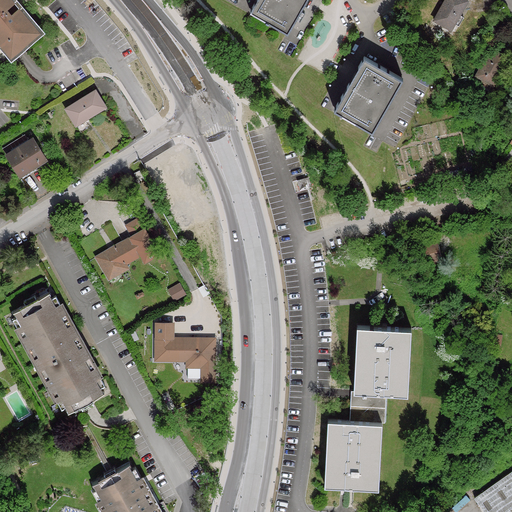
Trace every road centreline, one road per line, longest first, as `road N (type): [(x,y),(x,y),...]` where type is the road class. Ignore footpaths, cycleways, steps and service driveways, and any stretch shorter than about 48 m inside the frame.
road 1 (primary): [(259,511),(275,402),(275,311),(261,225),(229,121)]
road 2 (primary): [(197,135),(230,209),(245,308),(247,397),(226,511)]
road 3 (residential): [(184,124),(0,241)]
road 4 (primary): [(114,0),(181,108)]
